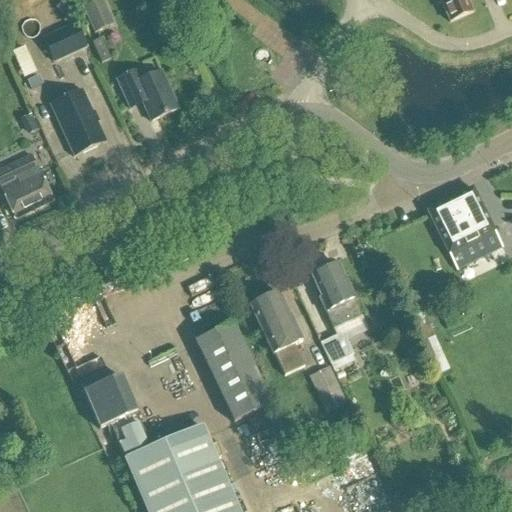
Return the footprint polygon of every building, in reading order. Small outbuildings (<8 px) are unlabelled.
[(98,0),(82,8),(95,35),(114,27),(101,0),(98,0)] [(434,0),(438,8),(441,6),(449,26),(472,16),(465,0),(434,0)] [(75,27),(42,42),(53,65),(86,49),(75,27)] [(91,46),(100,66),(110,62),(101,42),(91,46)] [(24,46),(11,52),(23,77),(36,72),(24,46)] [(142,108),(150,126),(178,113),(160,75),(143,83),(138,74),(116,84),(130,113),(142,108)] [(82,94),(49,109),(73,160),(106,145),(82,94)] [(36,174),(29,159),(0,172),(0,194),(13,222),(51,205),(42,185),(43,183),(39,173),(36,174)] [(425,213),(447,257),(493,234),(471,191),(425,213)] [(310,280),(320,301),(317,303),(331,333),(349,325),(345,318),(355,313),(351,304),(352,304),(336,269),(310,280)] [(288,318),(287,318),(277,297),(248,310),(271,359),(273,358),(283,380),(303,371),(292,349),(300,345),(288,318)] [(193,345),(233,426),(272,407),(233,326),(193,345)] [(415,333),(425,354),(433,350),(429,342),(435,339),(429,326),(415,333)] [(343,335),(320,346),(331,368),(353,358),(343,335)] [(329,368),(309,379),(321,401),(341,391),(329,368)] [(83,396),(99,433),(110,428),(145,511),(236,511),(202,431),(152,453),(121,380),(83,396)]
